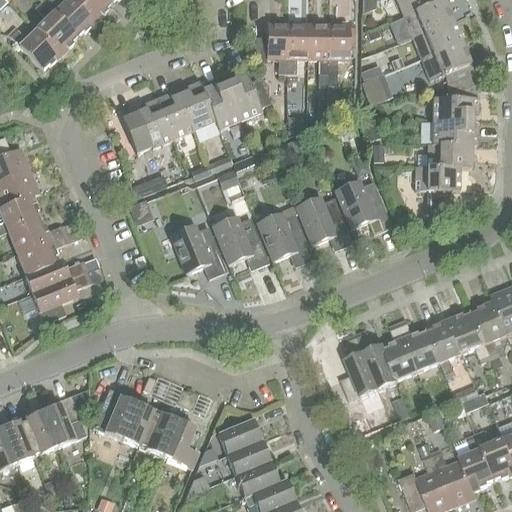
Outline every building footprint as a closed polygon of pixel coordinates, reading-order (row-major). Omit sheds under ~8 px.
[(46,0),(42,5),(78,42),(95,26),(70,0),(69,0),(60,10),(50,0),(46,0)] [(70,0),(95,26),(112,9),(103,0),(70,0)] [(103,0),(112,9),(121,0),(103,0)] [(375,0),(361,0),(361,18),(375,12),(375,0)] [(393,0),(402,20),(443,3),(441,0),(393,0)] [(443,3),(402,20),(411,42),(452,25),(443,3)] [(36,33),(60,59),(78,42),(42,5),(35,12),(46,23),(36,33)] [(411,42),(420,63),(461,46),(452,25),(411,42)] [(249,56),(254,67),(265,67),(265,63),(277,63),(277,78),(286,78),(287,28),(266,27),(266,42),(249,41),(249,56)] [(287,28),(286,78),(295,78),(295,64),(307,64),(307,28),(287,28)] [(327,79),(327,28),(307,28),(307,64),(318,64),(318,79),(326,79),(327,79)] [(348,29),(327,28),(327,79),(336,79),(336,64),(348,64),(348,51),(348,31),(348,29)] [(49,70),(60,59),(36,33),(26,43),(14,31),(7,39),(41,74),(47,69),(49,70)] [(378,32),(367,36),(369,44),(381,40),(378,32)] [(476,84),(471,72),(461,46),(420,63),(429,84),(444,78),(446,90),(476,84)] [(401,62),(391,65),(394,73),(404,69),(401,62)] [(258,82),(256,83),(248,86),(243,76),(227,82),(229,87),(224,89),(239,125),(260,116),(258,112),(269,108),(258,82)] [(384,77),(362,85),(367,98),(389,90),(384,77)] [(318,79),(318,91),(326,91),(326,79),(318,79)] [(326,91),(326,99),(336,99),(336,91),(336,79),(327,79),(326,79),(326,91)] [(476,121),(476,90),(476,84),(446,90),(448,103),(432,102),(432,126),(471,126),(471,121),(476,121)] [(183,97),(178,99),(193,135),(214,127),(217,135),(217,134),(197,85),(181,92),(183,97)] [(198,85),(197,85),(217,134),(239,125),(224,89),(219,91),(217,87),(201,93),(198,85)] [(171,96),(155,103),(172,144),(193,135),(178,99),(173,101),(171,96)] [(136,117),(121,123),(135,157),(150,151),(151,153),(172,144),(155,103),(139,110),(141,114),(135,116),(136,117)] [(288,120),(288,137),(300,133),(300,120),(288,120)] [(365,127),(372,145),(382,141),(376,123),(365,127)] [(426,148),(475,149),(476,132),(471,132),(471,126),(432,126),(431,148),(426,148)] [(0,186),(28,175),(19,152),(9,156),(3,141),(0,142),(0,186)] [(281,150),(284,160),(301,154),(297,144),(281,150)] [(475,150),(475,149),(426,148),(426,171),(414,171),(470,172),(471,150),(475,150)] [(384,150),(374,149),(374,165),(384,166),(384,150)] [(228,160),(207,169),(211,178),(230,170),(232,170),(228,160)] [(254,162),(233,171),(238,185),(260,176),(254,162)] [(369,176),(367,171),(365,165),(358,168),(356,173),(359,180),(369,176)] [(205,170),(189,176),(191,180),(193,186),(209,179),(205,170)] [(470,172),(414,171),(414,195),(426,195),(426,207),(426,217),(450,207),(450,195),(458,195),(458,173),(470,173),(470,172)] [(232,173),(216,180),(222,194),(238,187),(232,173)] [(31,200),(38,198),(28,175),(0,186),(0,211),(0,212),(31,200)] [(162,178),(133,190),(138,202),(166,190),(162,178)] [(377,237),(379,237),(391,232),(372,187),(361,191),(358,184),(333,194),(349,234),(372,224),(377,237)] [(0,212),(0,211),(0,238),(7,236),(7,235),(40,222),(31,200),(0,212)] [(338,253),(340,253),(351,248),(333,203),(322,207),(319,200),(294,211),(310,250),(333,241),(338,253)] [(144,206),(129,212),(133,223),(148,217),(144,206)] [(294,271),(301,269),(312,264),(294,219),(283,223),(280,216),(255,227),(271,266),(289,259),(294,271)] [(414,230),(409,216),(397,221),(403,235),(414,230)] [(254,273),(255,273),(268,268),(259,246),(249,222),(238,227),(235,220),(211,230),(227,269),(249,260),(254,273)] [(7,235),(7,236),(16,258),(64,238),(61,230),(46,236),(40,222),(7,235)] [(74,225),(62,229),(65,237),(77,232),(74,225)] [(208,283),(215,280),(226,276),(207,231),(196,235),(193,229),(169,239),(185,278),(202,271),(208,283)] [(77,233),(65,238),(69,246),(82,241),(78,233),(77,233)] [(16,258),(25,279),(25,280),(57,267),(54,260),(56,259),(53,253),(68,247),(64,238),(16,258)] [(136,272),(146,268),(142,259),(132,262),(136,272)] [(95,262),(83,266),(86,275),(98,270),(95,262)] [(23,280),(30,298),(86,276),(81,265),(59,274),(57,267),(25,280),(25,279),(23,280)] [(99,271),(87,276),(91,287),(97,288),(104,285),(99,271)] [(42,328),(64,319),(60,308),(76,302),(73,294),(90,287),(86,276),(30,298),(42,328)] [(489,300),(491,306),(492,306),(505,337),(511,333),(511,291),(489,300)] [(499,359),(496,353),(493,345),(506,339),(505,337),(492,306),(491,306),(477,312),(478,314),(471,317),(490,363),(499,359)] [(461,357),(472,353),(474,352),(481,367),(490,363),(471,317),(464,320),(463,318),(447,324),(461,357)] [(405,324),(397,328),(417,376),(439,367),(426,336),(419,338),(418,336),(412,339),(405,324)] [(433,333),(426,336),(439,367),(445,381),(454,378),(448,363),(461,357),(447,324),(432,330),(433,333)] [(389,351),(383,353),(382,353),(382,354),(395,385),(395,384),(417,376),(397,328),(388,331),(394,346),(388,349),(389,351)] [(382,353),(381,349),(373,352),(366,334),(355,339),(378,394),(396,387),(395,384),(395,385),(382,354),(382,353)] [(351,361),(344,364),(350,380),(339,384),(348,406),(378,394),(355,339),(344,343),(351,361)] [(150,397),(155,384),(147,380),(141,394),(150,397)] [(474,389),(456,397),(457,400),(459,406),(460,407),(478,399),(474,389)] [(88,393),(70,400),(78,420),(88,416),(88,393)] [(120,398),(118,397),(108,393),(92,432),(121,444),(136,408),(119,401),(120,398)] [(183,411),(188,397),(180,394),(175,408),(183,411)] [(31,413),(39,410),(34,396),(25,400),(31,413)] [(188,397),(183,411),(191,414),(196,401),(188,397)] [(70,400),(69,401),(58,405),(59,408),(41,415),(56,452),(86,440),(78,420),(70,400)] [(402,401),(391,405),(399,424),(410,420),(409,420),(402,401)] [(153,415),(136,408),(121,444),(137,451),(145,433),(153,436),(160,418),(159,418),(158,420),(153,417),(153,415)] [(39,459),(56,452),(41,415),(25,422),(32,440),(25,444),(32,462),(33,461),(32,459),(38,457),(39,459)] [(145,433),(137,451),(138,451),(139,449),(145,452),(144,454),(162,461),(177,425),(160,418),(153,436),(145,433)] [(429,422),(432,433),(443,429),(439,419),(429,422)] [(18,425),(1,432),(15,469),(32,462),(25,444),(32,440),(25,422),(24,423),(25,424),(19,427),(18,425)] [(217,438),(226,459),(261,445),(252,423),(217,438)] [(186,452),(194,432),(177,425),(162,461),(190,473),(197,457),(186,452)] [(0,474),(15,469),(1,432),(0,432),(0,474)] [(484,434),(474,438),(493,484),(500,481),(501,483),(511,478),(511,466),(503,444),(490,449),(484,434)] [(458,462),(459,465),(472,495),(473,495),(487,489),(486,487),(493,484),(474,438),(474,439),(465,442),(471,457),(458,462)] [(511,440),(503,444),(511,466),(511,440)] [(261,445),(226,459),(234,480),(269,466),(261,445)] [(418,451),(422,461),(430,457),(427,448),(418,451)] [(203,456),(197,470),(217,463),(213,452),(203,456)] [(440,453),(430,457),(452,511),(475,501),(473,495),(472,495),(459,465),(446,470),(440,453)] [(426,511),(449,511),(452,511),(430,457),(421,461),(428,478),(415,483),(413,477),(397,483),(408,511),(423,511),(426,511)] [(278,487),(278,486),(269,466),(234,480),(243,502),(251,499),(250,498),(278,487)] [(203,480),(192,485),(186,500),(208,490),(203,480)] [(251,499),(256,511),(277,511),(294,505),(285,483),(278,486),(278,487),(250,498),(251,499)] [(43,488),(47,500),(55,497),(51,485),(43,488)]
